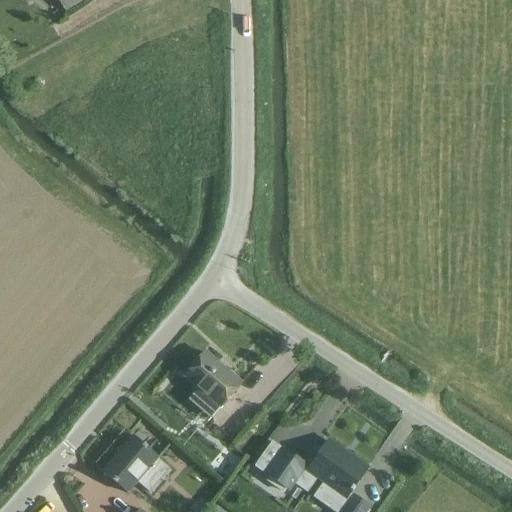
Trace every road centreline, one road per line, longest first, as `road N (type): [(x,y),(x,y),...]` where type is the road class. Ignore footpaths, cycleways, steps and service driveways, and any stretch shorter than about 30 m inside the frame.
road 1 (unclassified): [(511,470),(212,280)]
road 2 (tertiary): [(13,511),(212,280)]
road 3 (tertiary): [(212,280),(237,227),(243,182),(239,0)]
